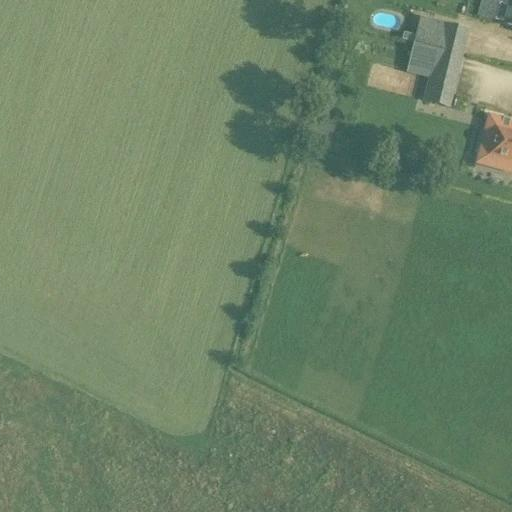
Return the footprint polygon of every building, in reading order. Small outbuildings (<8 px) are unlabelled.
[(511,0),(505,0),(499,24),(511,27),(511,0)] [(435,50),(442,24),(430,22),(428,30),(416,28),(412,45),(435,50)] [(456,83),(429,77),(423,103),(450,110),(456,83)] [(511,122),(488,117),(478,155),(492,159),(490,168),(511,174),(511,122)] [(69,433),(45,426),(38,450),(62,456),(69,433)]
